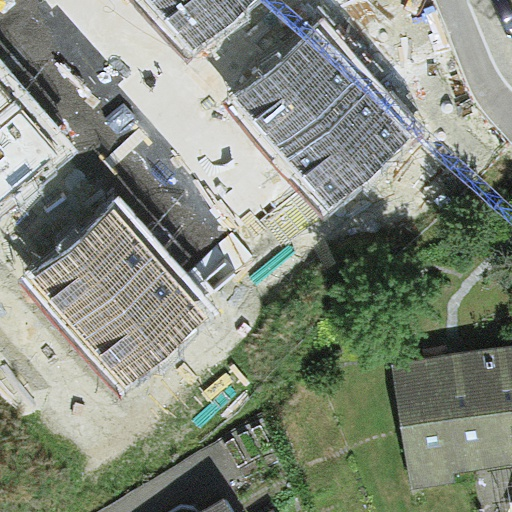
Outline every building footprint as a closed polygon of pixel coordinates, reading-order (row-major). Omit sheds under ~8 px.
[(238,0),(153,0),(191,42),(238,0)] [(400,128),(316,33),(239,101),(324,196),(400,128)] [(0,206),(63,150),(0,79),(0,206)] [(199,314),(115,219),(38,286),(123,381),(199,314)] [(511,335),(391,354),(411,483),(460,476),(458,464),(511,455),(511,335)] [(243,511),(226,486),(184,511),(243,511)]
